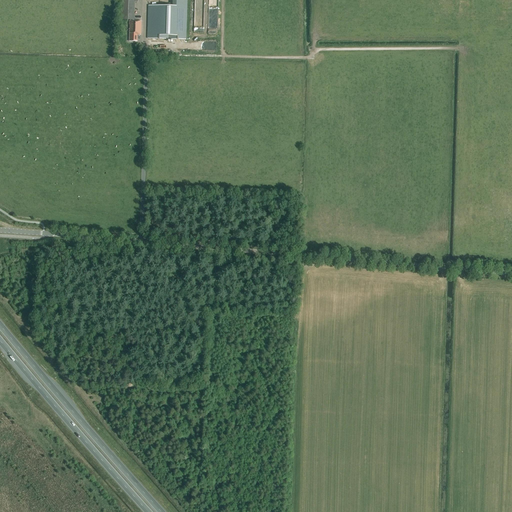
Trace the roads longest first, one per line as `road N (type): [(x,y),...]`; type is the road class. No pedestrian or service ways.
road 1 (tertiary): [(511,273),(0,230)]
road 2 (trunk): [(161,511),(0,324)]
road 3 (trunk): [(0,339),(147,511)]
